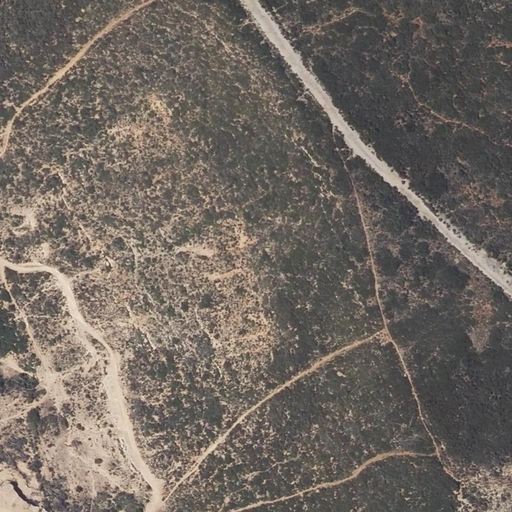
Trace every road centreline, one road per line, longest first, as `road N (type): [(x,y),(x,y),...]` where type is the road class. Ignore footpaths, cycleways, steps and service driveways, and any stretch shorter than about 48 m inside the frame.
road 1 (track): [(253,0),(365,154),(511,288)]
road 2 (track): [(0,257),(59,272),(82,322),(109,346),(109,374),(136,461),(156,486),(149,511)]
